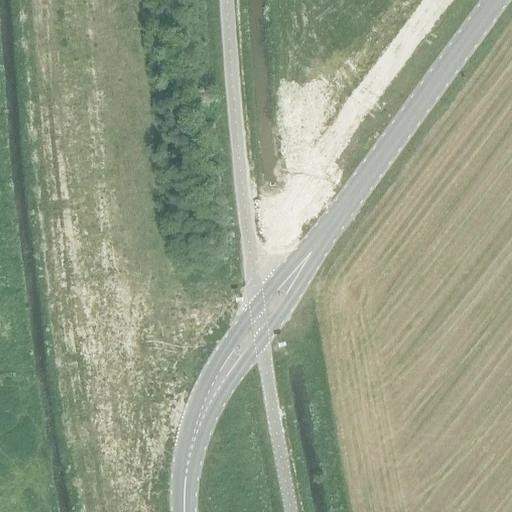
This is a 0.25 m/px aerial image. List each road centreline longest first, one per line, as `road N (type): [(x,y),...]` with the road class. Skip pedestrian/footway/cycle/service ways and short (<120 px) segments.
road 1 (tertiary): [(306,257),(448,63)]
road 2 (tertiary): [(306,257),(272,283),(208,376),(196,425)]
road 3 (tertiary): [(196,425),(290,302),(306,257)]
road 4 (unclassified): [(195,430),(0,396)]
